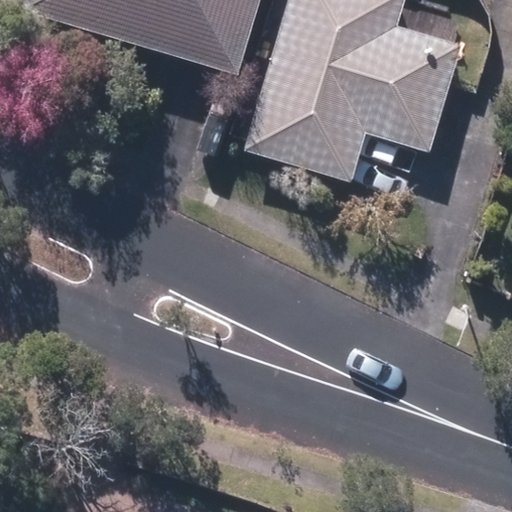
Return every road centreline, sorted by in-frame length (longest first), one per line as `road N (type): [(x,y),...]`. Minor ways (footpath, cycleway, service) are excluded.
road 1 (residential): [(439,424),(197,385),(96,342)]
road 2 (residential): [(148,232),(252,280),(439,424)]
road 3 (residential): [(0,163),(148,232)]
road 4 (residential): [(96,342),(148,232)]
